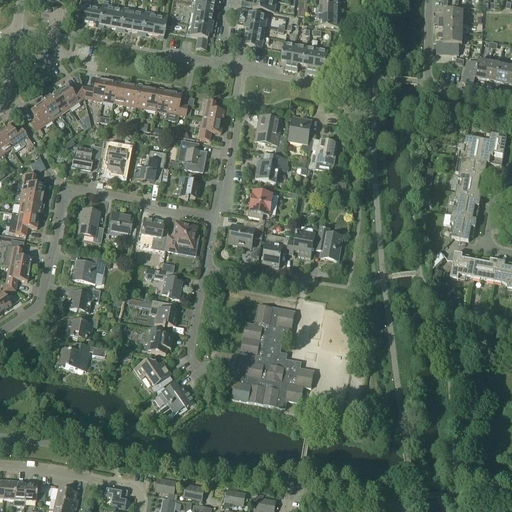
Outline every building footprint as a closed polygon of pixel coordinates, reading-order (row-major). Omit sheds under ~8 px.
[(38,0),(36,9),(42,10),(42,8),(43,2),(58,5),(59,0),(40,0),(41,1),(38,0)] [(213,10),(213,6),(220,7),(220,5),(221,1),(217,0),(196,0),(195,7),(213,10)] [(272,12),(272,10),(275,10),(276,4),(255,0),(254,6),(253,11),(261,12),(271,14),(272,12)] [(80,6),(79,12),(77,24),(82,25),(88,26),(91,8),(80,6)] [(195,7),(194,12),(193,17),(211,21),(212,12),(213,10),(195,7)] [(320,7),(319,12),(319,15),(318,15),(318,18),(340,19),(341,13),(338,13),(338,8),(320,7)] [(88,26),(95,27),(99,28),(102,10),(91,8),(88,26)] [(104,29),(109,30),(113,9),(107,8),(106,11),(102,10),(99,28),(104,29)] [(119,12),(119,10),(113,9),(109,30),(116,31),(120,32),(123,14),(119,13),(119,12)] [(128,12),(128,15),(123,14),(120,32),(125,33),(131,34),(135,13),(133,12),(128,12)] [(137,35),(141,36),(145,18),(140,17),(141,14),(135,13),(131,34),(137,35)] [(446,19),(439,19),(438,24),(463,25),(463,14),(458,14),(444,13),(444,14),(447,14),(446,19)] [(268,18),(250,15),(249,21),(248,26),(266,29),(268,18)] [(146,36),(152,38),(156,17),(150,16),(149,18),(145,18),(141,36),(146,36)] [(164,35),(166,22),(162,21),(162,18),(156,17),(152,38),(159,39),(163,40),(164,35)] [(216,26),(210,25),(211,21),(193,17),(191,28),(215,32),(216,28),(216,26)] [(319,29),(337,30),(337,25),(340,25),(340,19),(318,18),(318,21),(319,21),(319,29)] [(446,35),(462,36),(463,25),(438,24),(438,29),(446,29),(446,35)] [(246,36),(264,39),(266,29),(248,26),(247,30),(246,36)] [(208,38),(214,39),(214,37),(215,32),(191,28),(189,39),(198,41),(196,51),(205,53),(208,38)] [(446,40),(446,46),(459,47),(462,47),(462,36),(446,35),(438,35),(438,40),(446,40)] [(247,48),(262,50),(264,39),(246,36),(245,43),(244,47),(241,46),(240,51),(246,52),(247,48)] [(286,65),(285,72),(291,73),(296,47),(293,47),(293,48),(285,46),(283,54),(281,64),(286,65)] [(436,57),(459,58),(459,47),(446,46),(443,46),(437,46),(436,57)] [(303,68),(306,50),(299,49),(299,48),(296,47),(291,73),(297,74),(299,67),(303,68)] [(306,50),(303,68),(308,69),(307,76),(313,77),(317,51),(314,50),(314,52),(306,50)] [(325,72),(326,67),(328,54),(320,53),(320,51),(317,51),(313,77),(319,78),(320,71),(325,72)] [(475,81),(478,82),(478,83),(485,85),(486,81),(489,65),(478,63),(478,66),(475,81)] [(495,92),(498,93),(500,84),(507,86),(510,70),(511,65),(501,63),(500,67),(495,92)] [(467,64),(462,85),(474,88),(475,81),(478,66),(467,64)] [(492,85),(495,85),(494,92),(495,92),(500,67),(489,65),(486,81),(492,82),(492,85)] [(91,91),(81,89),(84,101),(102,105),(106,84),(95,82),(93,93),(91,92),(91,91)] [(113,109),(117,83),(114,82),(113,85),(106,84),(102,105),(112,106),(111,109),(113,109)] [(124,108),(127,88),(120,86),(121,84),(117,83),(113,109),(114,109),(114,107),(124,108)] [(134,113),(138,87),(135,86),(134,89),(127,88),(124,108),(133,110),(132,112),(134,113)] [(145,112),(149,91),(142,90),(142,87),(138,87),(134,113),(135,113),(136,111),(145,112)] [(69,112),(72,110),(84,101),(81,89),(73,95),(74,96),(73,97),(72,96),(66,88),(57,94),(69,112)] [(155,117),(160,91),(156,90),(156,93),(149,91),(145,112),(154,114),(154,116),(155,117)] [(156,117),(157,114),(166,116),(170,95),(163,94),(163,91),(160,91),(155,117),(156,117)] [(69,112),(57,94),(51,98),(50,96),(47,98),(61,120),(63,119),(61,117),(69,112)] [(179,108),(181,97),(170,95),(166,116),(185,120),(186,119),(187,108),(181,107),(181,109),(179,108)] [(59,119),(60,121),(61,120),(47,98),(44,100),(45,102),(39,106),(51,124),(59,119)] [(189,101),(187,108),(186,119),(190,120),(191,110),(193,110),(194,102),(189,101)] [(213,113),(214,111),(215,111),(216,105),(205,102),(202,122),(222,126),(224,115),(213,113)] [(43,136),(40,132),(51,124),(39,106),(30,113),(36,122),(35,123),(34,122),(29,126),(35,135),(39,139),(43,136)] [(260,119),(255,144),(276,148),(277,148),(279,138),(282,123),(260,119)] [(311,124),(293,121),(289,144),(307,147),(306,154),(312,155),(314,142),(308,141),(309,138),(308,137),(308,134),(309,134),(311,124)] [(84,125),(80,128),(83,131),(84,133),(90,129),(89,122),(84,125)] [(198,141),(209,143),(210,137),(209,137),(209,135),(220,137),(222,126),(202,122),(198,141)] [(28,140),(21,131),(16,134),(17,136),(15,137),(9,128),(0,133),(0,134),(11,151),(23,143),(28,151),(33,148),(28,140)] [(11,151),(0,134),(0,153),(4,160),(5,159),(4,157),(11,151)] [(466,140),(462,161),(487,166),(502,169),(504,154),(501,153),(503,139),(485,136),(484,143),(466,140)] [(276,148),(274,160),(281,161),(285,139),(279,138),(277,148),(276,148)] [(338,146),(321,143),(314,142),(312,155),(309,171),(316,173),(317,165),(334,168),(338,146)] [(198,147),(181,144),(178,162),(187,164),(185,172),(202,175),(206,155),(197,154),(198,147)] [(99,163),(99,161),(101,151),(91,149),(90,153),(77,151),(76,158),(72,158),(71,163),(72,163),(71,170),(90,174),(93,162),(99,163)] [(99,161),(106,162),(105,169),(107,169),(106,176),(123,179),(128,153),(127,153),(127,155),(120,154),(121,152),(115,151),(115,153),(108,152),(109,150),(106,150),(106,152),(101,151),(99,161)] [(161,178),(162,171),(165,157),(150,154),(148,163),(145,162),(144,171),(136,169),(135,175),(134,175),(134,176),(135,177),(135,176),(134,181),(145,183),(145,181),(149,182),(149,184),(154,185),(154,180),(160,181),(159,186),(160,186),(161,178)] [(288,163),(290,163),(290,162),(281,161),(274,160),(261,157),(261,158),(267,159),(266,165),(259,164),(256,183),(275,186),(278,172),(286,174),(288,163)] [(455,175),(459,176),(459,175),(480,180),(484,181),(484,180),(485,175),(482,174),(483,168),(486,169),(487,166),(462,161),(458,160),(458,159),(455,158),(454,161),(458,162),(455,175),(452,174),(452,175),(455,175)] [(478,193),(480,180),(459,175),(459,176),(456,195),(452,195),(452,196),(480,201),(482,194),(478,193)] [(22,196),(43,200),(45,188),(33,186),(34,184),(35,185),(37,178),(25,176),(22,196)] [(180,193),(178,201),(187,202),(188,200),(195,202),(196,196),(198,197),(200,188),(192,187),(193,184),(179,182),(178,188),(181,189),(180,191),(179,193),(180,193)] [(269,218),(272,205),(274,198),(273,198),(273,197),(267,196),(267,197),(254,194),(249,220),(263,222),(264,217),(269,218)] [(43,200),(22,196),(20,205),(18,205),(17,206),(43,211),(44,207),(41,207),(43,200)] [(472,222),(475,209),(479,209),(480,201),(452,196),(452,198),(455,199),(451,218),(472,222)] [(20,208),(18,217),(39,221),(40,214),(43,214),(43,211),(17,206),(17,207),(20,208)] [(80,214),(79,222),(81,223),(79,236),(94,239),(93,245),(101,247),(103,231),(96,230),(98,217),(83,214),(82,215),(80,214)] [(112,215),(108,241),(109,237),(128,240),(127,244),(133,245),(136,232),(130,231),(132,219),(125,217),(124,218),(120,217),(112,215)] [(26,230),(37,232),(39,221),(18,217),(16,229),(12,228),(11,234),(15,234),(14,236),(26,239),(27,232),(25,232),(26,230)] [(453,234),(451,241),(457,242),(468,244),(471,230),(475,231),(476,223),(472,222),(451,218),(446,217),(444,227),(450,228),(451,230),(450,233),(453,234)] [(144,221),(141,238),(153,241),(150,252),(164,254),(168,233),(162,232),(164,224),(144,221)] [(230,247),(250,250),(252,240),(262,242),(265,227),(248,224),(247,231),(243,230),(242,230),(234,228),(230,247)] [(195,230),(176,227),(173,242),(168,241),(168,239),(165,253),(178,255),(187,257),(189,249),(192,250),(195,230)] [(343,240),(329,237),(330,231),(320,230),(316,253),(322,254),(320,260),(338,264),(343,240)] [(290,239),(289,242),(287,254),(287,257),(293,258),(294,252),(299,253),(298,259),(311,262),(315,236),(297,232),(297,236),(296,236),(296,238),(295,244),(290,243),(290,242),(290,239)] [(263,267),(278,270),(281,253),(287,254),(289,242),(269,239),(263,267)] [(22,258),(23,252),(6,249),(2,268),(8,269),(29,273),(31,262),(20,260),(20,258),(22,258)] [(431,263),(433,273),(445,260),(440,255),(431,263)] [(458,282),(459,278),(471,280),(470,284),(472,284),(475,264),(462,261),(463,257),(455,256),(453,256),(446,263),(448,264),(453,265),(450,281),(458,282)] [(72,282),(71,284),(72,284),(95,288),(97,277),(103,278),(106,264),(94,261),(93,267),(75,264),(72,282)] [(473,284),(474,281),(494,285),(498,264),(490,262),(490,266),(475,264),(472,284),(473,284)] [(507,289),(507,291),(511,292),(511,270),(505,269),(505,265),(498,264),(494,285),(503,286),(507,289)] [(17,284),(15,284),(16,282),(27,284),(29,273),(8,269),(5,287),(15,294),(17,284)] [(150,283),(153,281),(164,283),(161,297),(168,298),(168,301),(179,303),(182,286),(175,284),(176,282),(172,281),(173,276),(146,271),(145,279),(147,282),(150,283)] [(5,287),(0,290),(0,312),(2,315),(11,309),(5,300),(6,298),(7,300),(15,294),(5,287)] [(72,295),(69,294),(68,302),(70,302),(69,309),(68,313),(71,314),(71,313),(72,313),(88,316),(90,305),(98,306),(100,294),(87,292),(86,297),(72,295)] [(141,308),(151,309),(150,316),(156,318),(154,328),(162,329),(162,330),(164,330),(164,328),(174,329),(177,315),(174,315),(170,314),(171,307),(152,304),(129,300),(125,299),(123,305),(128,306),(128,307),(141,310),(141,308)] [(301,366),(285,363),(278,362),(280,356),(282,341),(283,335),(291,336),(295,315),(259,308),(255,328),(246,326),(241,355),(249,357),(245,378),(236,376),(232,402),(248,405),(277,410),(278,402),(301,406),(304,390),(311,391),(314,374),(299,372),(301,366)] [(64,339),(72,340),(72,342),(84,344),(84,342),(89,343),(92,330),(96,331),(98,322),(81,319),(81,320),(83,320),(82,325),(72,324),(67,323),(66,330),(67,331),(66,338),(64,338),(64,339)] [(165,358),(166,352),(170,352),(172,340),(169,339),(169,335),(161,334),(154,332),(147,331),(143,353),(142,353),(142,354),(165,358)] [(106,352),(90,349),(73,346),(72,354),(68,353),(67,354),(62,352),(59,369),(64,370),(64,371),(72,372),(74,372),(75,367),(86,369),(85,374),(89,354),(92,355),(92,358),(105,360),(106,352)] [(152,397),(153,397),(174,382),(171,384),(168,379),(169,378),(161,366),(157,369),(154,365),(154,364),(153,365),(147,364),(134,372),(135,373),(136,372),(142,380),(145,378),(146,380),(156,394),(152,397)] [(187,410),(193,406),(183,390),(174,397),(173,395),(171,397),(168,392),(173,388),(158,398),(165,408),(159,412),(167,424),(177,417),(176,415),(186,408),(187,410)] [(158,481),(156,494),(169,496),(168,502),(176,503),(177,497),(174,496),(176,485),(158,481)] [(4,484),(3,503),(13,503),(15,485),(4,484)] [(184,500),(202,503),(204,491),(191,488),(192,485),(187,484),(184,500)] [(13,508),(24,509),(24,504),(25,486),(15,485),(13,503),(13,508)] [(24,504),(36,505),(37,486),(25,486),(24,504)] [(106,489),(104,498),(113,500),(111,510),(121,511),(125,511),(127,499),(120,498),(121,492),(106,489)] [(72,494),(58,491),(56,503),(76,508),(78,503),(75,502),(76,495),(72,494)] [(227,493),(224,510),(229,511),(229,510),(231,510),(233,509),(233,507),(243,509),(245,496),(227,493)] [(255,511),(274,511),(276,504),(263,502),(264,498),(259,497),(255,511)] [(72,511),(73,511),(76,511),(76,508),(56,503),(53,511),(72,511)] [(163,503),(161,511),(174,511),(176,505),(163,503)]
